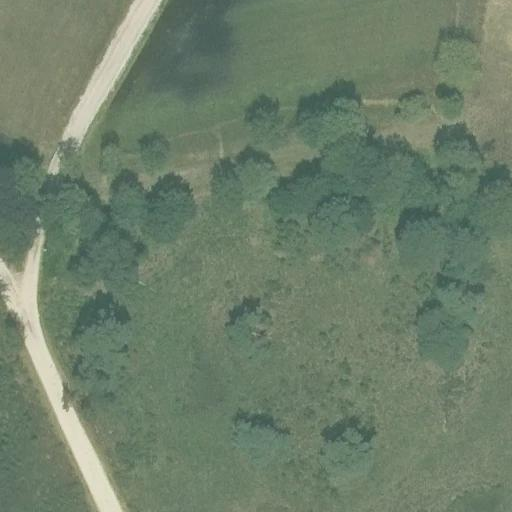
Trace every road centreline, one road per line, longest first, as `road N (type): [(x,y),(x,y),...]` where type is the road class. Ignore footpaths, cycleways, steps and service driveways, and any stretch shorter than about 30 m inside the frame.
road 1 (track): [(113,511),(0,264)]
road 2 (track): [(16,300),(55,175),(90,103)]
